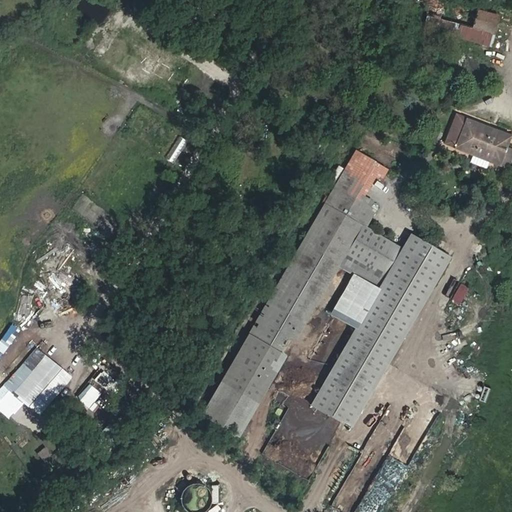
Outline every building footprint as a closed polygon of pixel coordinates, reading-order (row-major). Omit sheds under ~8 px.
[(445,0),(429,0),(425,22),(491,40),(498,13),(445,0)] [(457,115),(446,145),(473,156),(490,162),(507,169),(511,155),(511,150),(506,148),(511,135),(457,115)] [(490,162),(473,156),(471,163),(487,170),(490,162)] [(344,171),(334,187),(352,197),(361,181),(344,171)] [(334,187),(324,203),(332,208),(355,221),(362,225),(372,209),(352,197),(334,187)] [(201,416),(239,438),(349,248),(362,225),(355,221),(348,232),(335,224),(333,226),(325,221),(332,208),(324,203),(201,416)] [(335,224),(348,232),(355,221),(332,208),(325,221),(333,226),(335,224)] [(362,225),(349,248),(389,271),(402,249),(362,225)] [(351,428),(450,257),(411,234),(402,249),(389,271),(312,405),(351,428)] [(458,306),(469,288),(461,283),(450,302),(458,306)] [(59,300),(39,311),(48,327),(68,317),(59,300)] [(74,377),(36,347),(0,388),(0,409),(10,419),(23,405),(38,417),(74,377)] [(481,402),(486,403),(490,389),(485,388),(481,402)] [(378,511),(415,450),(397,440),(360,503),(368,508),(365,511),(378,511)] [(194,480),(175,500),(186,511),(200,511),(213,499),(194,480)]
